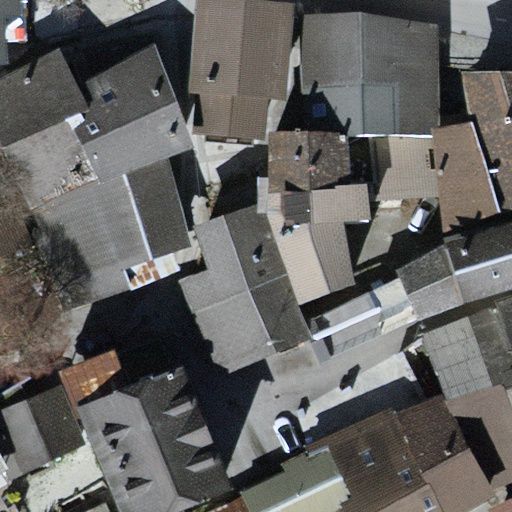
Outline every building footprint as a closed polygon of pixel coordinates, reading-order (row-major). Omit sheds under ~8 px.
[(0,0),(0,73),(10,73),(0,0)] [(404,0),(405,3),(486,13),(488,0),(404,0)] [(301,11),(206,6),(193,129),(293,136),(301,11)] [(435,32),(305,29),(299,144),(435,145),(440,144),(435,32)] [(183,255),(170,177),(189,169),(157,56),(74,97),(58,66),(0,95),(0,163),(7,178),(27,221),(40,254),(64,305),(183,255)] [(440,144),(435,145),(446,228),(506,227),(511,224),(511,92),(462,91),(469,141),(440,144)] [(272,148),(274,200),(333,199),(332,148),(272,148)] [(7,178),(0,181),(0,274),(40,254),(27,221),(7,178)] [(273,244),(302,316),(357,300),(347,239),(369,232),(366,198),(337,199),(333,199),(274,200),(273,244)] [(209,285),(178,295),(223,388),(310,347),(283,295),(250,220),(194,239),(209,285)] [(511,234),(449,251),(451,260),(405,276),(426,323),(465,310),(511,295),(511,234)] [(416,326),(400,288),(306,333),(323,368),(416,326)] [(511,310),(497,315),(511,360),(511,310)] [(422,346),(287,413),(310,468),(329,460),(442,409),(422,346)] [(178,383),(77,424),(114,511),(208,511),(232,502),(178,383)] [(15,394),(0,402),(0,494),(21,482),(57,464),(15,394)] [(442,409),(329,460),(352,510),(346,511),(483,511),(495,507),(442,409)] [(346,511),(352,510),(329,460),(310,468),(242,501),(245,506),(247,511),(346,511)]
